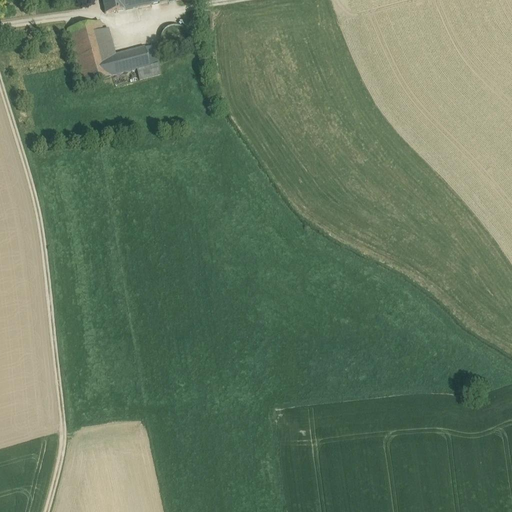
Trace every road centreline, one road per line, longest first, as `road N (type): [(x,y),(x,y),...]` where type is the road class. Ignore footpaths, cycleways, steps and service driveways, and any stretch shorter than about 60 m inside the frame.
road 1 (track): [(0,85),(38,215),(48,285),(63,432),(46,511)]
road 2 (track): [(240,0),(0,28)]
